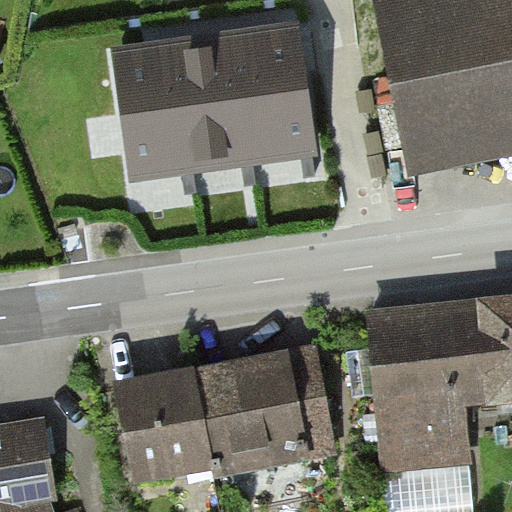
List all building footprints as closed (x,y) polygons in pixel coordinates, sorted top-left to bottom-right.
[(511,0),(410,0),(385,5),(414,152),(511,132),(511,0)] [(297,28),(238,37),(255,159),(303,152),(306,178),(319,176),(297,28)] [(238,37),(178,45),(196,168),(244,162),(247,185),(259,184),(255,159),(238,37)] [(178,45),(119,54),(137,176),(184,170),(188,194),(199,192),(196,168),(178,45)] [(511,309),(378,321),(392,477),(482,469),(478,422),(511,418),(511,309)] [(324,354),(224,376),(248,483),(348,461),(324,354)] [(224,376),(124,398),(148,505),(248,483),(224,376)] [(0,511),(51,511),(47,496),(55,495),(44,424),(0,430),(0,511)]
